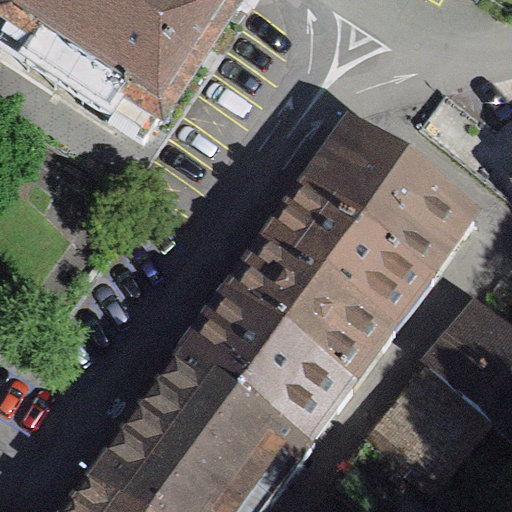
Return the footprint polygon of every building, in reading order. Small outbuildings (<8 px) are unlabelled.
[(0,0),(0,14),(34,37),(41,28),(125,88),(122,93),(165,121),(243,0),(0,0)] [(41,28),(34,37),(25,50),(109,110),(122,93),(125,88),(41,28)] [(486,211),(350,113),(313,164),(303,178),(440,274),(454,255),(486,211)] [(440,274),(303,178),(281,209),(263,234),(399,331),(440,274)] [(399,331),(263,234),(241,266),(224,290),(359,385),(360,386),(377,361),(399,331)] [(359,385),(224,290),(202,323),(182,351),(314,446),(334,419),(359,385)] [(511,327),(476,297),(421,362),(423,365),(492,422),(511,439),(511,327)] [(138,413),(88,481),(133,511),(265,511),(293,476),(314,446),(182,351),(138,413)] [(492,422),(423,365),(364,437),(433,494),(492,422)] [(418,511),(433,494),(364,437),(323,491),(330,495),(352,511),(418,511)] [(133,511),(88,481),(66,511),(133,511)] [(352,511),(330,495),(316,511),(352,511)]
